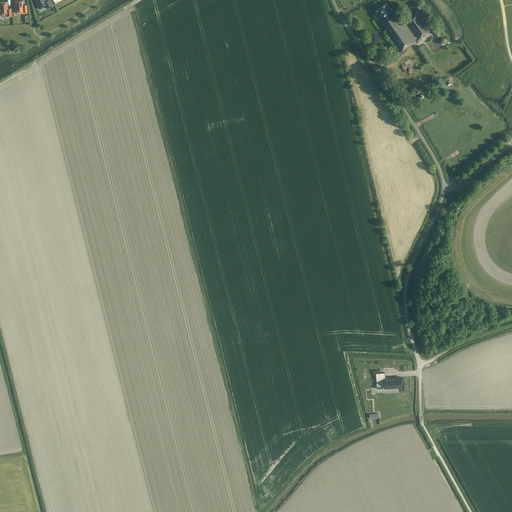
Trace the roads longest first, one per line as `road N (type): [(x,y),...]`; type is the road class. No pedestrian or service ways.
road 1 (unclassified): [(419,367),(404,292),(438,209),(441,174),(333,0)]
road 2 (track): [(138,0),(32,64)]
